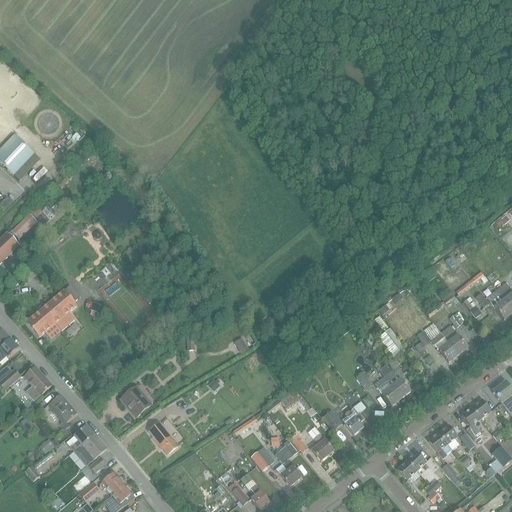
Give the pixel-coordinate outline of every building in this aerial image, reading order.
[(18,137),(3,153),(0,156),(0,164),(13,177),(35,154),(18,137)] [(7,234),(0,240),(0,265),(20,247),(7,234)] [(487,269),(463,290),(467,295),(475,288),(474,287),(490,273),(487,269)] [(511,292),(506,284),(496,292),(511,313),(511,292)] [(64,292),(26,324),(39,339),(55,325),(61,332),(75,321),(69,314),(76,307),(73,304),(79,299),(70,287),(64,292)] [(511,315),(511,313),(496,292),(487,299),(504,322),(511,315)] [(476,300),(483,309),(488,305),(481,296),(476,300)] [(389,313),(383,315),(389,329),(394,326),(389,313)] [(496,313),(488,319),(494,326),(501,321),(496,313)] [(262,323),(266,328),(274,322),(270,317),(262,323)] [(449,320),(457,330),(461,326),(454,317),(449,320)] [(77,332),(89,323),(85,318),(73,327),(77,332)] [(476,329),(479,334),(485,331),(482,326),(476,329)] [(451,327),(441,335),(458,357),(468,349),(462,341),(451,327)] [(378,338),(395,360),(406,352),(389,329),(378,338)] [(0,349),(10,340),(2,331),(0,332),(0,349)] [(432,341),(431,342),(442,356),(448,364),(458,357),(441,335),(432,341)] [(186,337),(188,352),(195,351),(193,336),(186,337)] [(234,344),(242,356),(249,352),(242,339),(234,344)] [(10,340),(0,349),(0,363),(8,357),(9,358),(18,349),(10,340)] [(384,378),(383,379),(401,401),(411,393),(388,364),(379,372),(384,378)] [(34,402),(44,393),(52,387),(36,369),(24,379),(32,387),(26,393),(34,402)] [(0,384),(0,386),(4,392),(20,378),(15,371),(0,384)] [(356,379),(366,392),(372,387),(363,374),(356,379)] [(401,401),(383,379),(374,386),(391,408),(401,401)] [(511,392),(505,384),(492,393),(501,405),(511,418),(511,392)] [(152,406),(137,388),(120,401),(136,420),(152,406)] [(376,403),(381,400),(376,393),(371,396),(376,403)] [(62,423),(60,425),(66,431),(70,428),(66,424),(77,415),(60,396),(48,407),(62,423)] [(369,398),(361,404),(366,411),(374,404),(369,398)] [(292,403),(294,409),(304,404),(302,399),(292,403)] [(482,402),(472,409),(481,421),(491,413),(482,402)] [(481,421),(472,409),(461,417),(470,428),(466,432),(474,442),(482,436),(474,426),(481,421)] [(345,426),(347,429),(353,437),(363,429),(360,425),(365,421),(360,414),(354,418),(349,412),(345,416),(350,422),(345,426)] [(322,420),(333,433),(342,426),(332,413),(322,420)] [(221,423),(215,427),(219,433),(225,429),(221,423)] [(323,424),(315,430),(320,436),(328,431),(323,424)] [(160,425),(157,428),(149,434),(153,439),(152,440),(158,446),(159,446),(167,456),(178,448),(160,425)] [(70,448),(74,453),(94,435),(87,427),(75,437),(78,442),(70,448)] [(449,427),(439,435),(452,452),(459,447),(454,441),(458,439),(449,427)] [(312,452),(314,455),(321,463),(334,453),(315,429),(308,434),(318,447),(312,452)] [(499,432),(493,437),(497,443),(503,438),(499,432)] [(278,435),(280,445),(288,443),(286,434),(278,435)] [(94,435),(74,453),(75,452),(87,466),(86,467),(87,468),(99,457),(107,451),(94,435)] [(452,452),(439,435),(428,443),(437,455),(443,461),(453,453),(452,452)] [(291,441),(302,455),(308,450),(297,436),(291,441)] [(469,452),(474,448),(465,436),(460,439),(469,452)] [(307,437),(302,440),(310,451),(314,447),(307,437)] [(497,443),(493,437),(487,441),(491,447),(497,443)] [(51,442),(40,450),(45,456),(56,448),(55,447),(51,442)] [(281,477),(283,480),(289,488),(302,478),(289,461),(293,457),(286,448),(275,456),(287,472),(281,477)] [(40,463),(44,470),(68,456),(63,449),(40,463)] [(259,454),(270,469),(278,463),(266,449),(259,454)] [(416,453),(407,462),(417,473),(426,464),(416,453)] [(251,458),(263,473),(269,468),(258,454),(251,458)] [(465,467),(469,472),(474,468),(470,462),(472,461),(469,457),(467,458),(466,457),(459,462),(464,468),(465,467)] [(90,468),(95,474),(106,465),(101,459),(90,468)] [(417,473),(407,462),(397,471),(407,482),(417,473)] [(447,464),(441,470),(451,480),(457,475),(447,464)] [(25,473),(33,483),(40,477),(32,467),(25,473)] [(106,489),(112,497),(126,487),(119,478),(118,479),(115,475),(99,487),(103,491),(106,489)] [(251,501),(254,504),(259,511),(270,504),(247,476),(239,483),(244,489),(245,488),(249,492),(251,490),(256,497),(251,501)] [(436,482),(430,488),(435,492),(441,487),(436,482)] [(79,496),(85,503),(99,492),(93,485),(79,496)] [(112,497),(105,503),(109,509),(111,511),(119,511),(135,500),(132,495),(126,487),(112,497)] [(430,488),(425,493),(430,498),(427,500),(433,505),(440,498),(435,493),(435,492),(430,488)] [(232,494),(243,507),(249,502),(239,489),(232,494)] [(480,511),(489,511),(482,503),(476,508),(480,511)]
